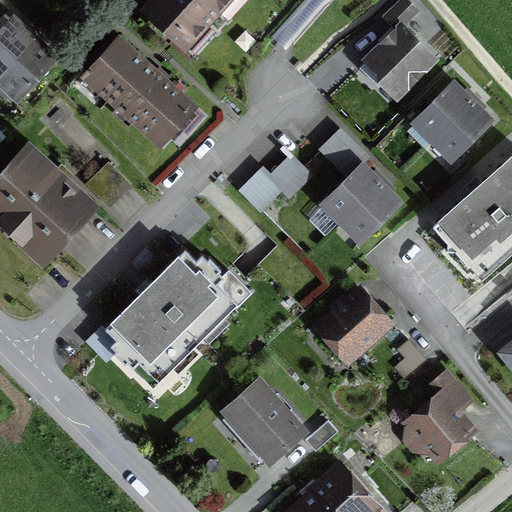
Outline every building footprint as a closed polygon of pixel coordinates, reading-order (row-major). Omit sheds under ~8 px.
[(153,0),(143,11),(193,55),(213,33),(205,25),(216,12),(225,20),(243,0),(153,0)] [(286,51),(332,0),(308,0),(273,39),(286,51)] [(359,65),(376,82),(379,79),(396,96),(440,53),(407,20),(421,7),(414,0),(396,0),(382,14),(393,24),(362,55),(366,59),(359,65)] [(0,84),(16,99),(30,84),(32,85),(41,75),(39,74),(53,58),(41,47),(32,39),(22,30),(11,21),(0,33),(0,84)] [(185,136),(203,117),(117,40),(84,77),(158,144),(174,126),(185,136)] [(292,64),(296,68),(301,63),(298,59),(292,64)] [(414,120),(433,139),(471,102),(452,83),(414,120)] [(433,139),(453,158),(490,121),(471,102),(433,139)] [(334,137),(329,141),(323,147),(319,152),(346,179),(356,169),(360,165),(367,158),(340,131),(334,137)] [(483,280),(511,253),(511,146),(438,212),(440,215),(431,222),(483,280)] [(27,149),(0,179),(0,222),(41,260),(90,206),(62,181),(59,185),(52,179),(55,175),(27,149)] [(291,160),(268,181),(282,195),(288,202),(310,181),(291,160)] [(107,165),(87,185),(108,207),(128,187),(107,165)] [(342,221),(379,184),(360,165),(356,169),(346,179),(323,202),(342,221)] [(237,194),(258,217),(282,195),(268,181),(261,172),(237,194)] [(361,240),(398,203),(379,184),(342,221),(361,240)] [(195,263),(183,252),(104,330),(115,341),(109,347),(115,352),(112,355),(124,366),(126,364),(131,369),(137,364),(148,375),(226,297),(235,306),(248,293),(227,272),(221,278),(217,274),(219,272),(208,260),(206,262),(200,257),(195,263)] [(329,303),(332,305),(312,322),(349,363),(397,320),(360,280),(345,294),(342,291),(329,303)] [(403,378),(427,357),(408,336),(396,347),(404,355),(392,366),(403,378)] [(511,342),(499,353),(511,368),(511,342)] [(464,407),(474,399),(447,366),(429,381),(435,389),(400,418),(405,423),(402,438),(403,440),(399,444),(408,454),(413,450),(428,451),(436,461),(479,426),(464,407)] [(309,427),(260,370),(220,405),(270,461),(309,427)] [(338,429),(328,418),(305,438),(315,450),(338,429)] [(304,485),(307,488),(279,511),(374,511),(384,504),(340,454),(304,485)]
